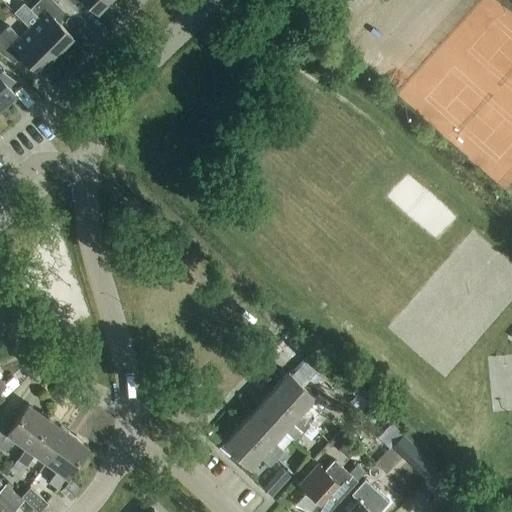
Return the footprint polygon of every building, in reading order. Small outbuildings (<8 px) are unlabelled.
[(29,28),(55,55),(72,38),(56,21),(64,13),(51,0),(39,0),(29,10),(38,19),(29,28)] [(85,0),(98,12),(109,0),(68,0),(73,4),(77,0),(85,0)] [(55,55),(29,28),(19,38),(8,26),(0,33),(0,50),(13,64),(22,55),(38,72),(55,55)] [(0,65),(0,107),(15,95),(7,86),(15,80),(0,65)] [(337,391),(316,371),(305,383),(326,403),(337,391)] [(273,392),(308,424),(315,417),(305,407),(314,397),(288,373),(271,390),(273,392)] [(308,424),(273,392),(271,390),(256,408),(282,432),(291,422),(301,432),(308,424)] [(26,448),(47,419),(28,404),(11,426),(2,419),(0,421),(0,447),(6,452),(15,440),(26,447),(26,448)] [(276,459),(283,451),(273,442),(282,432),(256,408),(240,425),(276,459)] [(46,462),(67,433),(47,419),(26,448),(26,447),(17,460),(23,465),(26,466),(35,454),(46,462)] [(276,459),(240,425),(223,443),(250,467),(259,457),(269,466),(276,459)] [(67,433),(46,462),(57,470),(48,483),(57,489),(87,447),(67,433)] [(17,460),(9,470),(16,475),(23,465),(17,460)] [(357,481),(366,473),(356,464),(348,473),(334,461),(324,471),(317,465),(300,485),(318,502),(311,509),(314,511),(328,511),(348,490),(357,481)] [(357,481),(348,490),(358,499),(345,511),(372,511),(381,503),(368,492),(387,472),(376,462),(366,473),(357,481)] [(5,485),(0,490),(0,511),(13,511),(23,501),(5,485)] [(37,511),(39,511),(47,504),(30,487),(21,497),(37,511)]
